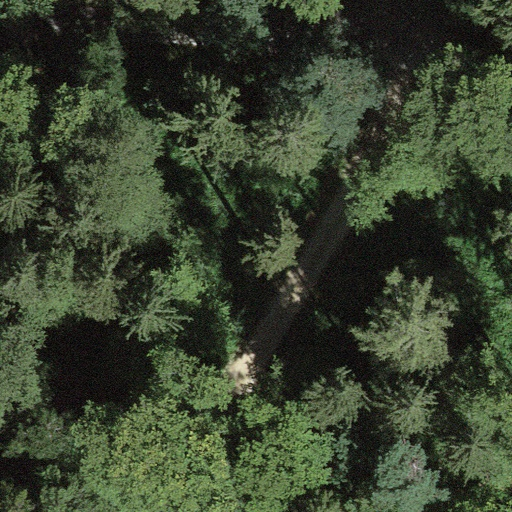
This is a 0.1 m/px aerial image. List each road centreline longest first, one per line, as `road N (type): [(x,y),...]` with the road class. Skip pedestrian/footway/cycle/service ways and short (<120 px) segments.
road 1 (track): [(150,511),(369,147),(387,103),(407,0)]
road 2 (unclassified): [(511,70),(273,32),(157,23),(0,26)]
